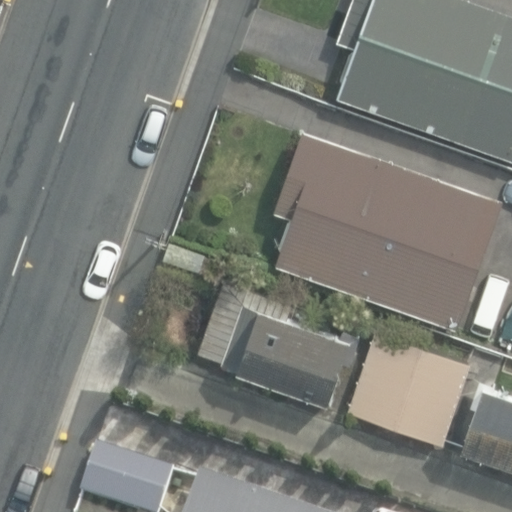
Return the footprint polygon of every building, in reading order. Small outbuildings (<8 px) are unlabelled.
[(511,142),(511,9),(486,0),(343,0),(332,32),(350,38),(333,87),(509,149),(511,142)] [(280,260),(461,324),(505,198),(308,128),(281,207),(297,213),(280,260)] [(202,270),(207,252),(170,241),(165,259),(202,270)] [(353,408),(445,440),(472,362),(380,330),(376,341),(356,334),(354,338),(291,316),(296,301),(228,277),(202,352),(333,399),(347,359),(367,366),(353,408)] [(467,446),(511,461),(511,395),(488,387),(467,446)] [(85,491),(149,511),(162,511),(177,468),(100,443),(85,491)] [(186,511),(309,511),(200,474),(186,511)]
